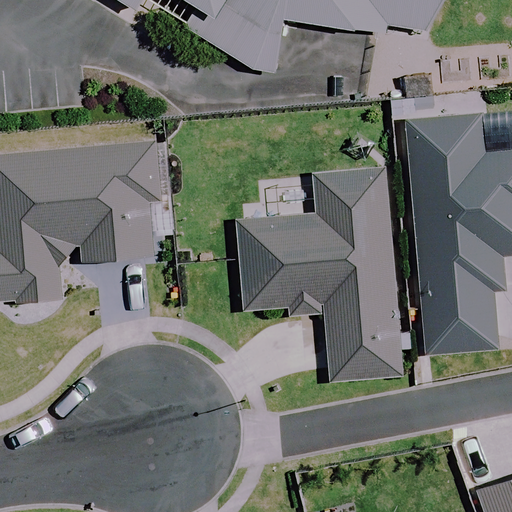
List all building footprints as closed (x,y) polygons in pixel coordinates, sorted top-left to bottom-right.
[(112,0),(126,8),(130,0),(184,0),(187,2),(174,24),(241,65),(266,67),(274,12),(378,30),(377,24),(400,27),(405,0),(112,0)] [(511,150),(486,153),(483,117),(411,123),(428,355),(501,350),(494,257),(511,255),(511,150)] [(0,301),(62,297),(59,266),(59,256),(82,254),(83,265),(155,260),(150,202),(161,202),(156,139),(0,150),(0,301)] [(401,377),(384,166),(317,172),(320,217),(242,223),(249,314),(329,307),(335,382),(401,377)] [(511,511),(511,480),(483,490),(489,511),(511,511)]
